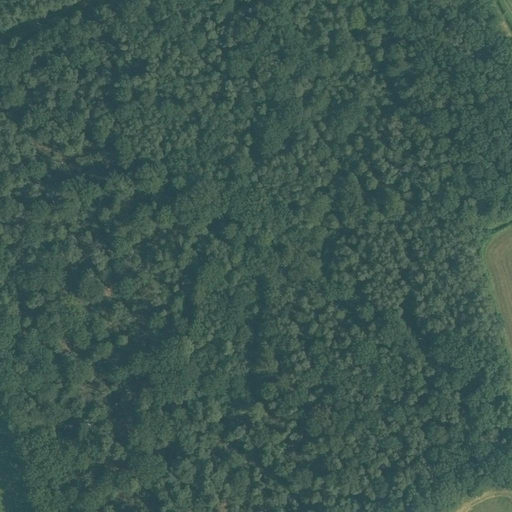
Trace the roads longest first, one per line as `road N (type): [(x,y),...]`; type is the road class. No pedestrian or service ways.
road 1 (track): [(208,212),(151,511)]
road 2 (track): [(0,341),(48,511)]
